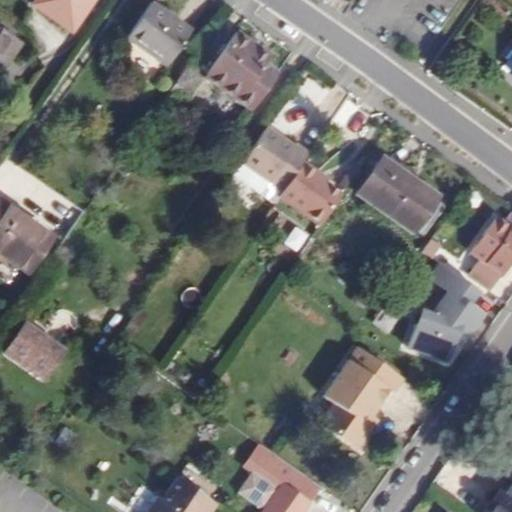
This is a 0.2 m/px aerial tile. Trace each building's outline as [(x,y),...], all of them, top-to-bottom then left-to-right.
[(36,0),(33,5),(70,31),(92,0),(36,0)] [(190,32),(150,4),(125,39),(166,67),(190,32)] [(0,63),(5,67),(10,59),(5,56),(15,42),(0,31),(0,63)] [(277,74),(264,64),(269,57),(235,33),(205,76),(187,63),(170,87),(188,99),(203,77),(251,111),(277,74)] [(20,45),(15,42),(5,56),(10,59),(20,45)] [(511,44),(500,65),(511,71),(511,44)] [(308,89),(296,104),(308,115),(333,84),(310,65),(298,80),(308,89)] [(188,99),(170,87),(148,119),(172,136),(195,104),(188,99)] [(281,191),(301,162),(308,152),(295,143),(293,147),(264,127),(239,162),(281,191)] [(356,194),(412,233),(413,232),(421,238),(444,205),(436,199),(437,197),(381,158),(356,194)] [(281,191),(239,162),(231,175),(272,203),(277,197),(281,191)] [(318,174),(301,162),(281,191),(277,197),(318,226),(340,194),(324,183),(316,178),(318,174)] [(326,179),(318,174),(316,178),(324,183),(326,179)] [(51,237),(0,201),(0,256),(26,274),(51,237)] [(511,231),(495,220),(472,253),(479,258),(467,276),(489,292),(499,278),(500,279),(511,261),(511,231)] [(296,250),(306,233),(293,225),(282,242),(296,250)] [(468,307),(478,293),(440,266),(430,280),(448,293),(422,329),(415,327),(407,351),(448,365),(456,343),(454,341),(458,335),(465,340),(482,316),(468,307)] [(147,316),(138,309),(134,314),(144,321),(147,316)] [(134,314),(123,331),(133,337),(144,321),(134,314)] [(62,352),(22,324),(1,353),(42,381),(62,352)] [(384,392),(388,394),(397,380),(352,349),(317,399),(328,406),(314,427),(347,450),(354,448),(365,432),(362,423),(366,417),(384,392)] [(178,374),(172,383),(181,389),(187,380),(178,374)] [(372,422),(366,417),(362,423),(365,432),(372,422)] [(511,435),(500,453),(511,461),(511,435)] [(257,448),(245,465),(244,466),(253,473),(238,494),(263,511),(300,511),(307,503),(306,502),(318,486),(305,477),(302,480),(257,448)] [(511,511),(511,480),(508,477),(494,497),(499,500),(490,511),(511,511)] [(208,511),(214,504),(176,478),(161,500),(157,497),(146,511),(208,511)] [(126,511),(143,511),(155,495),(141,486),(124,511),(126,511)] [(490,511),(499,500),(494,497),(483,511),(490,511)]
